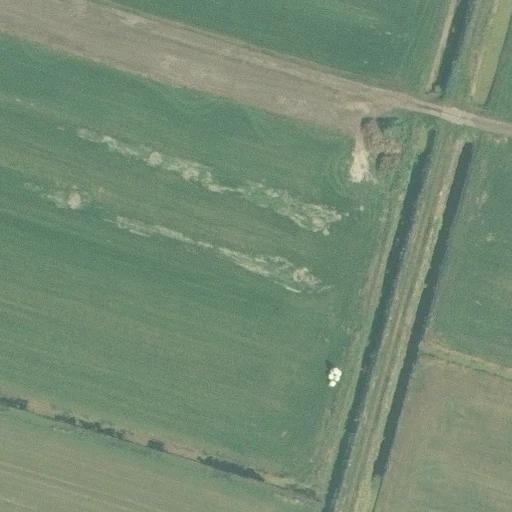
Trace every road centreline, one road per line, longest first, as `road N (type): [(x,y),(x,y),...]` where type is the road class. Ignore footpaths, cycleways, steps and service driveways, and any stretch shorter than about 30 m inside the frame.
road 1 (track): [(346,511),(483,0)]
road 2 (track): [(511,134),(53,0)]
